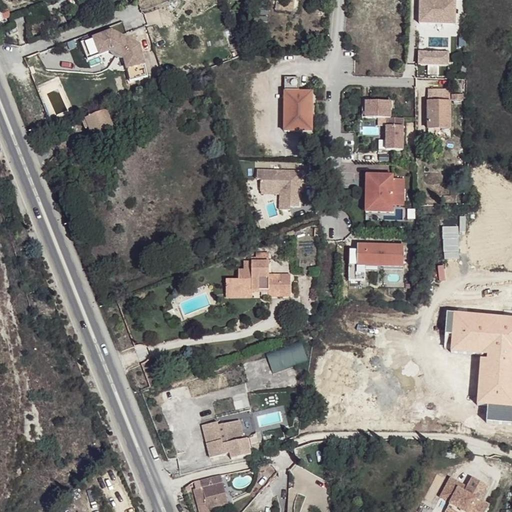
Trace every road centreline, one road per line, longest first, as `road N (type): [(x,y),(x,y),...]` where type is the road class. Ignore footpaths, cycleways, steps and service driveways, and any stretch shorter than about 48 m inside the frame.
road 1 (secondary): [(0,103),(158,489)]
road 2 (residential): [(158,489),(338,433),(463,438),(511,453)]
road 3 (track): [(0,505),(21,453),(25,399),(0,267)]
road 4 (unknown): [(107,368),(259,328),(275,309)]
road 5 (residential): [(335,81),(330,224)]
road 6 (residential): [(0,59),(132,10)]
